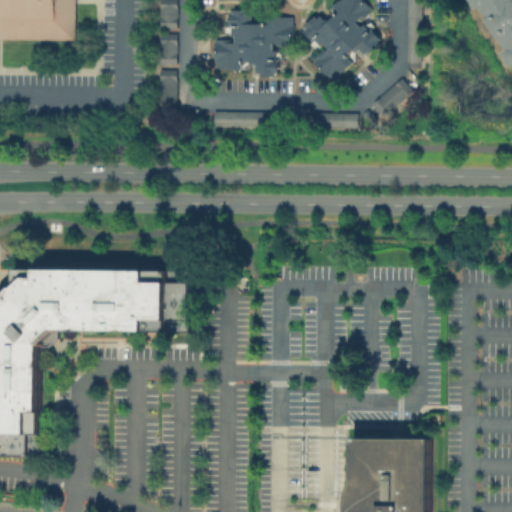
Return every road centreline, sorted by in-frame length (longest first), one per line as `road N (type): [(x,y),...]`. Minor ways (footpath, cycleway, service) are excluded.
road 1 (primary): [(511,177),(0,171)]
road 2 (primary): [(0,203),(511,207)]
